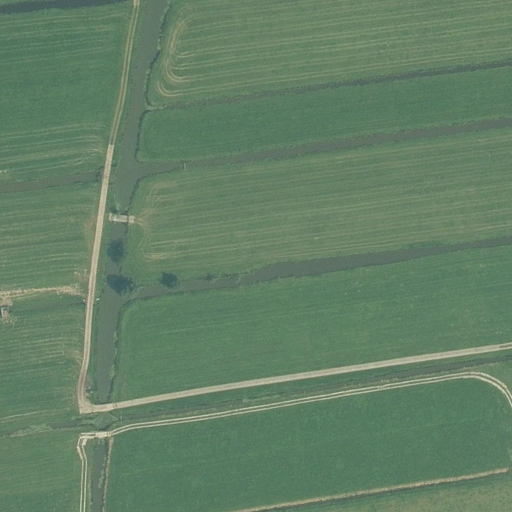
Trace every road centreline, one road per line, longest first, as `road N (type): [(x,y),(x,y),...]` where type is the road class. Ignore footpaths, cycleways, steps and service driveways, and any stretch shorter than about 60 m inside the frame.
road 1 (track): [(81,511),(81,433),(113,435),(471,373),(490,378),(511,402)]
road 2 (track): [(136,0),(100,216),(84,409)]
road 3 (track): [(115,408),(511,345)]
